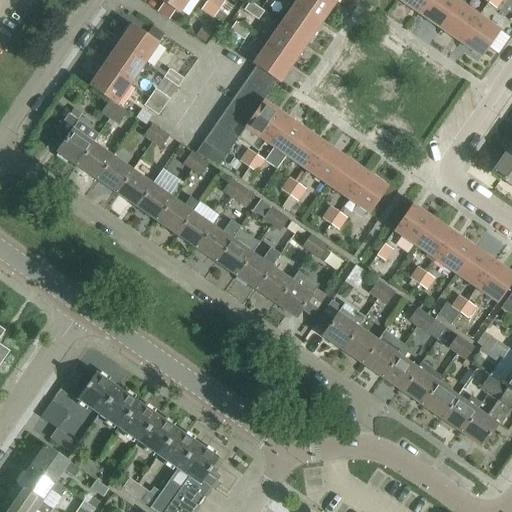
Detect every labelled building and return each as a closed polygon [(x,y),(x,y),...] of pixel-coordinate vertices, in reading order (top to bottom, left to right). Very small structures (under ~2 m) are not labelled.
[(188,0),(158,0),(163,3),(157,12),(168,20),(175,11),(179,14),(188,0)] [(227,16),(219,11),(225,2),(221,0),(207,0),(200,10),(213,19),(214,18),(221,24),(227,16)] [(245,0),(240,8),(244,10),(244,11),(258,20),(263,12),(245,0)] [(336,2),(333,0),(296,0),(295,3),(321,22),(336,2)] [(428,0),(397,0),(398,0),(419,15),(428,0)] [(458,2),(454,0),(428,0),(419,15),(439,29),(458,2)] [(502,0),(490,0),(487,4),(496,10),(502,0)] [(479,17),(458,2),(439,29),(460,43),(479,17)] [(321,22),(295,3),(280,24),(307,42),(321,22)] [(479,17),(460,43),(481,58),(499,31),(479,17)] [(235,23),(230,31),(244,40),(249,32),(235,23)] [(280,24),(266,44),(293,63),(307,42),(280,24)] [(117,45),(144,64),(158,43),(131,25),(117,45)] [(212,33),(203,27),(197,36),(205,42),(212,33)] [(293,63),(266,44),(252,65),(255,67),(276,81),(279,83),(293,63)] [(117,45),(103,66),(130,85),(144,64),(117,45)] [(130,85),(103,66),(89,87),(109,101),(115,105),(130,85)] [(269,91),(276,81),(255,67),(248,76),(269,91)] [(164,78),(178,87),(183,79),(169,70),(164,78)] [(242,86),(263,100),(269,91),(248,76),(242,86)] [(256,110),(262,101),(263,100),(242,86),(235,95),(256,110)] [(155,90),(149,98),(163,108),(169,100),(155,90)] [(228,105),(250,120),(256,110),(235,95),(228,105)] [(163,108),(149,98),(143,106),(157,116),(163,108)] [(117,106),(115,105),(109,101),(100,115),(108,120),(117,106)] [(243,129),(237,137),(258,152),(265,142),(283,115),(262,101),(256,110),(250,120),(243,129)] [(243,129),(250,120),(228,105),(222,115),(243,129)] [(117,106),(108,120),(109,120),(107,123),(111,126),(113,123),(118,126),(127,113),(117,106)] [(76,166),(92,143),(73,130),(78,122),(68,114),(54,134),(64,141),(56,152),(76,166)] [(215,124),(236,139),(237,137),(243,129),(222,115),(215,124)] [(304,130),(283,115),(265,142),(285,157),(304,130)] [(150,143),(160,129),(152,124),(142,137),(150,143)] [(209,134),(230,148),(236,139),(215,124),(209,134)] [(169,136),(160,129),(150,143),(160,149),(169,136)] [(304,130),(285,157),(306,171),(325,144),(304,130)] [(202,143),(224,158),(230,148),(209,134),(202,143)] [(112,157),(92,143),(76,166),(95,180),(112,157)] [(217,168),(224,158),(202,143),(195,153),(217,168)] [(325,144),(306,171),(327,185),(345,159),(325,144)] [(247,168),(256,155),(247,149),(232,173),(240,179),(247,168)] [(191,171),(200,158),(191,152),(182,165),(191,171)] [(511,156),(505,152),(491,173),(511,186),(511,156)] [(256,155),(247,168),(256,174),(265,161),(256,155)] [(112,157),(95,180),(115,194),(131,170),(112,157)] [(209,163),(200,158),(191,171),(200,177),(209,163)] [(345,159),(327,185),(347,200),(366,173),(345,159)] [(131,170),(115,194),(135,207),(151,184),(131,170)] [(366,173),(347,200),(368,214),(387,187),(366,173)] [(288,197),(297,184),(288,177),(279,190),(288,197)] [(230,199),(239,185),(231,179),(222,192),(230,199)] [(172,198),(151,184),(135,207),(155,222),(172,198)] [(297,184),(288,197),(289,197),(281,208),(287,212),(291,208),(296,202),(297,203),(306,190),(297,184)] [(254,196),(239,185),(230,199),(245,209),(254,196)] [(172,198),(155,222),(175,235),(191,212),(172,198)] [(411,205),(393,231),(414,246),(432,219),(411,205)] [(330,225),(339,213),(330,206),(321,219),(330,225)] [(270,226),(280,213),(271,207),(261,220),(270,226)] [(211,226),(191,212),(175,235),(195,249),(211,226)] [(280,213),(270,226),(279,232),(288,219),(280,213)] [(347,219),(339,213),(330,225),(338,231),(347,219)] [(432,219),(414,246),(434,260),(453,233),(432,219)] [(211,226),(195,249),(215,263),(238,230),(237,229),(239,227),(229,220),(221,233),(211,226)] [(238,230),(215,263),(235,277),(251,254),(251,253),(258,244),(238,230)] [(474,248),(453,233),(434,260),(455,275),(474,248)] [(309,254),(319,240),(311,235),(301,248),(309,254)] [(328,247),(319,240),(309,254),(318,260),(328,247)] [(392,250),(384,244),(376,256),(384,262),(392,250)] [(251,254),(235,277),(255,291),(271,267),(279,254),(269,248),(261,260),(251,254)] [(474,248),(455,275),(476,289),(495,262),(474,248)] [(511,274),(495,262),(476,289),(497,303),(511,281),(511,274)] [(290,281),(271,267),(255,291),(274,304),(297,271),(290,281)] [(417,285),(426,273),(417,267),(409,279),(417,285)] [(318,286),(297,271),(274,304),(295,319),(302,309),(312,315),(324,298),(314,291),(318,286)] [(426,273),(417,285),(426,291),(435,279),(426,273)] [(376,299),(385,286),(377,280),(368,294),(376,299)] [(385,286),(376,299),(385,306),(394,293),(385,286)] [(459,314),(467,302),(458,296),(450,308),(459,314)] [(511,304),(506,300),(501,308),(511,315),(511,304)] [(340,309),(334,305),(331,302),(318,320),(328,327),(321,337),(340,350),(356,327),(363,317),(344,304),(340,309)] [(467,302),(459,314),(467,320),(475,307),(467,302)] [(415,327),(426,312),(421,308),(420,310),(417,308),(407,321),(415,327)] [(426,312),(415,327),(425,334),(434,320),(428,316),(429,314),(426,312)] [(377,341),(356,327),(340,350),(360,364),(384,331),(383,331),(377,341)] [(403,345),(384,331),(360,364),(380,378),(396,355),(396,354),(403,345)] [(511,352),(483,333),(479,339),(511,362),(511,352)] [(456,355),(465,342),(456,336),(447,349),(456,355)] [(511,362),(479,339),(476,344),(480,347),(478,350),(498,364),(499,363),(510,371),(501,385),(504,387),(511,392),(511,362)] [(465,342),(456,355),(465,361),(474,348),(465,342)] [(396,355),(380,378),(400,392),(417,369),(396,355)] [(464,383),(469,366),(453,361),(448,378),(464,383)] [(421,363),(417,369),(400,392),(420,406),(437,383),(441,377),(421,363)] [(98,416),(117,389),(95,374),(76,401),(98,416)] [(487,396),(497,382),(488,376),(478,390),(487,396)] [(476,410),(460,434),(481,448),(496,425),(507,432),(511,423),(511,411),(506,407),(505,407),(495,401),(504,387),(501,385),(497,382),(487,396),(496,402),(486,417),(476,410)] [(437,383),(420,406),(440,420),(457,397),(437,383)] [(511,392),(504,387),(495,401),(505,407),(506,407),(511,411),(511,392)] [(137,403),(117,389),(98,416),(118,429),(137,403)] [(466,403),(457,397),(440,420),(460,434),(476,410),(481,404),(471,397),(466,403)] [(137,403),(118,429),(138,443),(157,416),(137,403)] [(157,416),(138,443),(157,456),(176,429),(157,416)] [(78,444),(56,429),(49,439),(71,454),(78,444)] [(176,429),(157,456),(177,470),(196,444),(176,429)] [(177,470),(161,494),(150,510),(153,511),(193,511),(218,477),(209,471),(211,469),(210,469),(218,458),(196,444),(177,470)] [(54,483),(54,482),(63,470),(74,478),(79,470),(44,446),(30,466),(54,483)] [(86,474),(94,464),(85,458),(78,468),(86,474)] [(103,470),(94,464),(86,474),(95,480),(94,481),(107,490),(108,489),(96,480),(103,470)] [(30,466),(16,486),(40,502),(41,502),(49,490),(60,498),(66,490),(54,482),(54,483),(30,466)] [(130,496),(137,485),(128,479),(121,490),(130,496)] [(107,490),(94,481),(89,488),(102,498),(107,490)] [(137,485),(130,496),(150,510),(161,494),(153,488),(150,493),(137,485)] [(16,486),(3,505),(12,511),(33,511),(35,510),(38,511),(55,511),(41,502),(40,502),(16,486)]
